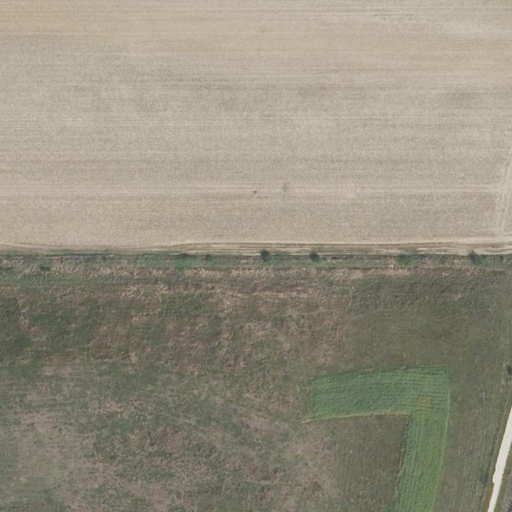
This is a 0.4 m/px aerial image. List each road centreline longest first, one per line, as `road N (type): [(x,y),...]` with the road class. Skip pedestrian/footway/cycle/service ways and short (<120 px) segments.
road 1 (track): [(0,251),(511,250)]
road 2 (track): [(440,511),(370,462),(286,457),(261,511)]
